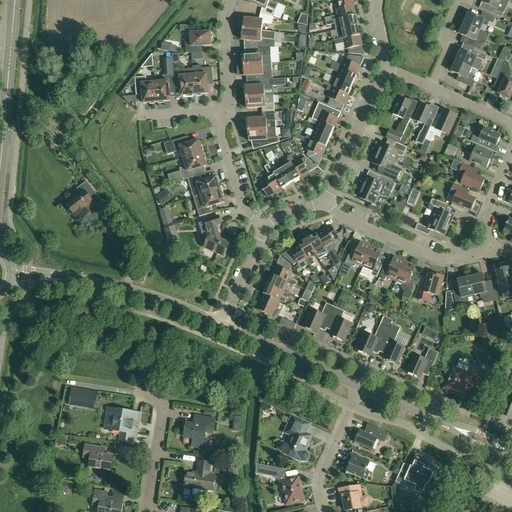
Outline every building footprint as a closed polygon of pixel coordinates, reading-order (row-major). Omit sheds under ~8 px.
[(271,0),(249,0),(248,2),(262,8),(261,14),(273,17),(275,10),(278,3),(271,0)] [(352,0),(344,0),(337,1),(339,8),(336,9),(338,15),(325,18),(326,22),(356,15),(352,0)] [(509,1),(505,0),(482,0),(481,2),(493,7),(491,13),(502,17),(504,12),(501,10),(503,6),(500,4),(501,0),(505,0),(509,2),(509,1)] [(276,16),(285,20),(291,8),(283,4),(276,16)] [(483,12),(480,17),(466,11),(462,22),(480,30),(483,24),(487,26),(489,21),(493,23),(495,17),(483,12)] [(302,13),(297,23),(307,26),(308,16),(302,13)] [(244,18),(243,29),(262,31),(263,23),(271,24),(273,17),(261,14),(259,19),(244,18)] [(356,15),(326,22),(327,26),(335,24),(336,30),(341,29),(358,25),(356,15)] [(482,44),(484,45),(486,39),(477,36),(480,30),(462,22),(457,33),(471,39),(468,44),(479,49),(482,44)] [(336,30),(337,36),(334,37),(335,41),(360,35),(358,25),(341,29),(336,30)] [(258,47),(271,47),(275,47),(275,40),(275,37),(275,32),(262,31),(243,29),(242,40),(258,42),(258,47)] [(186,53),(201,52),(200,46),(211,45),(211,32),(191,33),(191,42),(185,42),(186,53)] [(278,33),(279,47),(274,48),(275,65),(284,65),(283,48),(288,48),(287,33),(278,33)] [(360,35),(334,41),(335,45),(344,43),(345,49),(348,49),(349,53),(364,55),(360,35)] [(271,55),(271,47),(258,47),(258,53),(243,54),(244,65),(271,63),(271,55)] [(509,51),(503,48),(501,54),(507,57),(509,51)] [(481,59),(485,61),(487,55),(475,50),(472,55),(460,50),(456,61),(472,68),(474,62),(478,64),(481,59)] [(364,57),(349,55),(347,60),(344,59),(342,65),(333,61),(331,65),(332,65),(356,76),(364,57)] [(497,79),(504,62),(498,60),(491,76),(497,79)] [(473,87),(475,82),(472,80),(474,75),(469,73),(472,68),(456,61),(451,71),(461,76),(459,81),(473,87)] [(503,82),(498,94),(501,95),(500,97),(506,100),(507,98),(510,99),(511,93),(511,79),(510,78),(510,76),(510,74),(510,71),(509,67),(509,66),(508,62),(505,61),(504,62),(497,79),(503,82)] [(180,63),(173,64),(173,69),(175,85),(180,85),(181,96),(195,95),(193,68),(185,69),(184,67),(180,63)] [(245,76),(259,75),(260,80),(272,79),(271,63),(244,65),(245,76)] [(202,68),(202,65),(192,66),(193,68),(195,95),(208,94),(207,83),(213,82),(212,67),(202,68)] [(356,76),(332,65),(330,69),(338,72),(336,78),(352,85),(356,76)] [(163,81),(155,82),(157,102),(170,101),(169,90),(175,89),(175,85),(174,74),(169,75),(163,75),(163,81)] [(143,103),(157,102),(155,82),(146,83),(146,77),(135,78),(136,93),(142,92),(143,103)] [(336,78),(332,77),(330,83),(324,80),(323,84),(328,86),(348,95),(352,85),(336,78)] [(245,86),(246,97),(274,95),(273,95),(272,79),(260,80),(260,85),(245,86)] [(307,94),(309,88),(302,85),(300,91),(307,94)] [(348,95),(328,86),(326,90),(331,91),(328,97),(330,98),(328,105),(341,110),(348,95)] [(262,107),(262,113),(275,112),(274,103),(274,95),(246,97),(247,108),(262,107)] [(396,109),(393,114),(403,119),(400,125),(399,124),(396,132),(403,135),(418,102),(412,99),(411,102),(401,97),(398,104),(396,103),(394,108),(396,109)] [(319,103),(312,119),(334,128),(341,112),(319,103)] [(422,103),(414,121),(424,125),(421,132),(420,132),(416,142),(422,145),(425,139),(427,135),(433,120),(439,108),(433,105),(432,108),(422,103)] [(427,135),(425,139),(431,142),(434,135),(439,137),(442,132),(448,135),(456,116),(444,110),(439,123),(433,120),(427,135)] [(247,119),(248,130),(276,128),(275,121),(275,112),(262,113),(262,118),(247,119)] [(314,131),(330,138),(334,128),(310,118),(308,121),(317,125),(314,131)] [(278,136),(276,136),(276,128),(248,130),(249,141),(264,140),(266,146),(280,142),(278,136)] [(496,145),(501,135),(495,132),(495,131),(490,129),(490,130),(484,128),(479,138),(473,135),(470,141),(496,152),(499,146),(496,145)] [(390,129),(386,137),(399,143),(403,135),(396,132),(390,129)] [(326,147),(330,138),(314,131),(312,136),(307,135),(306,138),(326,147)] [(181,150),(183,159),(203,153),(199,140),(188,143),(186,137),(172,141),(175,152),(181,150)] [(318,166),(326,147),(306,138),(304,142),(309,144),(306,150),(308,151),(306,155),(318,166)] [(403,157),(404,153),(407,147),(397,143),(394,148),(381,142),(376,153),(395,161),(397,155),(403,157)] [(469,161),(477,165),(486,169),(490,159),(493,161),(496,154),(473,144),(469,153),(471,157),(469,161)] [(198,175),(196,169),(206,166),(203,153),(183,159),(186,167),(180,169),(183,179),(214,170),(198,175)] [(396,181),(401,170),(392,166),(395,161),(376,153),(372,163),(385,169),(383,175),(396,181)] [(291,155),(287,157),(288,158),(300,178),(317,167),(305,157),(301,159),(300,157),(294,161),(291,155)] [(287,165),(282,168),(291,183),(300,178),(288,158),(285,160),(287,165)] [(454,160),(451,168),(459,172),(459,173),(464,176),(461,184),(472,189),(473,187),(480,190),(484,180),(472,174),(474,169),(454,160)] [(268,165),(265,167),(270,175),(264,179),(265,181),(260,184),(268,197),(282,188),(271,169),(268,165)] [(274,167),(271,169),(282,188),(291,183),(282,168),(277,171),(274,167)] [(183,179),(188,178),(193,197),(220,189),(216,177),(214,170),(183,179)] [(422,178),(423,171),(416,170),(415,177),(422,178)] [(361,187),(380,195),(383,188),(391,192),(395,183),(382,177),(379,182),(366,176),(361,187)] [(81,221),(103,204),(86,181),(76,189),(80,194),(66,205),(75,216),(76,215),(81,221)] [(471,210),(476,199),(463,194),(465,189),(454,184),(450,193),(456,195),(452,204),(463,208),(464,207),(471,210)] [(380,207),(381,205),(380,203),(377,202),(380,195),(361,187),(357,197),(370,203),(368,209),(378,213),(380,207)] [(167,189),(156,197),(163,206),(173,198),(167,189)] [(199,217),(204,215),(215,212),(214,205),(224,202),(220,189),(193,197),(199,217)] [(434,211),(431,217),(449,225),(454,215),(440,209),(443,204),(429,198),(426,203),(429,204),(428,207),(429,209),(434,211)] [(402,214),(402,213),(405,208),(405,207),(399,204),(395,205),(395,211),(395,212),(402,214)] [(173,223),(169,208),(159,210),(164,226),(173,223)] [(202,238),(205,240),(207,241),(204,248),(224,256),(229,243),(220,239),(216,225),(221,224),(219,216),(205,220),(205,221),(197,223),(202,237),(202,238)] [(412,220),(404,217),(402,221),(410,225),(412,220)] [(431,217),(426,228),(417,224),(415,230),(429,236),(431,230),(444,236),(449,225),(431,217)] [(316,234),(328,254),(335,249),(335,245),(333,241),(339,238),(331,225),(316,234)] [(316,254),(319,259),(328,254),(316,234),(307,239),(316,254)] [(311,257),(316,254),(307,239),(299,245),(311,266),(314,263),(311,257)] [(356,263),(363,266),(371,247),(360,243),(356,254),(350,252),(345,263),(353,267),(355,266),(356,263)] [(301,269),(307,266),(310,264),(311,266),(299,245),(281,255),(293,265),(297,263),(301,269)] [(373,270),(371,275),(377,277),(382,266),(376,263),(381,252),(371,247),(363,266),(373,270)] [(280,256),(272,275),(296,286),(298,282),(289,278),(292,272),(290,271),(292,267),(280,256)] [(336,259),(333,261),(338,270),(341,263),(338,257),(336,259)] [(387,276),(397,281),(405,262),(394,258),(390,269),(384,266),(379,278),(385,281),(387,276)] [(402,297),(409,300),(417,281),(410,278),(415,267),(405,262),(397,281),(403,283),(402,287),(404,289),(405,290),(402,297)] [(509,298),(511,297),(511,279),(509,267),(496,271),(501,290),(507,288),(509,298)] [(334,280),(337,274),(333,268),(328,270),(334,280)] [(322,275),(327,283),(332,279),(328,272),(322,275)] [(438,296),(443,277),(429,273),(425,288),(419,286),(415,299),(428,302),(431,294),(438,296)] [(484,299),(485,303),(496,300),(492,284),(485,286),(483,274),(470,277),(474,295),(475,295),(480,294),(481,298),(483,299),(484,299)] [(294,285),(272,275),(268,284),(284,291),(286,286),(293,288),(294,285)] [(476,302),(475,295),(474,295),(470,277),(457,280),(460,292),(453,293),(456,306),(476,302)] [(315,286),(310,281),(306,290),(312,293),(315,286)] [(284,291),(268,284),(264,294),(284,303),(286,299),(281,297),(284,291)] [(306,290),(302,299),(308,302),(312,293),(306,290)] [(451,292),(446,293),(445,307),(454,305),(451,292)] [(279,301),(284,303),(264,294),(257,310),(276,318),(279,312),(276,310),(279,301)] [(369,302),(376,304),(379,299),(372,296),(369,302)] [(306,301),(300,299),(298,305),(304,308),(306,301)] [(325,331),(327,328),(326,328),(335,307),(326,304),(322,314),(311,309),(304,327),(317,333),(319,328),(325,331)] [(332,331),(330,335),(344,341),(351,324),(341,319),(344,311),(335,307),(326,328),(327,328),(332,331)] [(393,320),(384,316),(375,337),(371,336),(372,333),(372,331),(370,330),(369,329),(366,329),(365,330),(357,350),(370,356),(372,352),(378,354),(379,352),(391,324),(393,320)] [(293,331),(296,325),(287,321),(281,319),(279,324),(284,327),(293,331)] [(400,328),(391,324),(379,352),(385,354),(383,358),(397,364),(404,347),(394,342),(400,328)] [(438,353),(429,349),(424,359),(414,355),(406,372),(420,378),(422,374),(428,376),(438,353)] [(483,386),(490,370),(476,364),(472,365),(468,374),(455,368),(452,370),(445,385),(446,389),(462,396),(466,395),(472,381),(483,386)] [(96,393),(70,388),(67,405),(81,407),(82,403),(93,406),(96,393)] [(268,412),(270,418),(281,414),(279,408),(268,412)] [(132,443),(132,439),(136,440),(138,429),(133,428),(134,422),(138,423),(140,413),(116,409),(114,418),(106,417),(104,429),(121,432),(119,441),(132,443)] [(186,422),(184,437),(192,439),(191,446),(206,449),(207,440),(205,440),(206,432),(213,434),(215,419),(203,417),(194,415),(193,424),(186,422)] [(311,424),(292,416),(287,426),(293,428),(282,453),(301,461),(301,460),(303,461),(305,461),(307,461),(309,459),(309,458),(309,455),(309,454),(307,452),(305,451),(312,436),(306,433),(311,424)] [(384,442),(389,433),(368,424),(364,433),(360,431),(355,442),(372,449),(377,439),(384,442)] [(110,470),(113,456),(97,453),(98,447),(85,445),(83,457),(90,458),(88,467),(110,470)] [(367,467),(370,462),(350,453),(347,461),(349,466),(347,471),(366,479),(369,472),(367,467)] [(213,491),(215,476),(209,475),(211,462),(198,461),(197,473),(186,471),(184,487),(213,491)] [(400,472),(395,482),(402,485),(405,480),(416,486),(414,491),(422,494),(424,489),(427,484),(433,472),(424,468),(420,466),(421,463),(415,461),(412,466),(411,466),(410,466),(404,464),(400,472)] [(285,470),(273,467),(260,464),(256,464),(256,474),(258,474),(271,477),(272,474),(284,477),(285,470)] [(286,505),(304,501),(299,477),(280,481),(286,505)] [(339,490),(341,498),(341,499),(342,499),(344,499),(346,511),(361,508),(361,507),(367,506),(368,504),(367,499),(365,497),(361,498),(359,486),(339,490)] [(120,511),(122,503),(111,502),(112,498),(106,497),(107,492),(95,491),(93,505),(99,506),(98,511),(120,511)]
